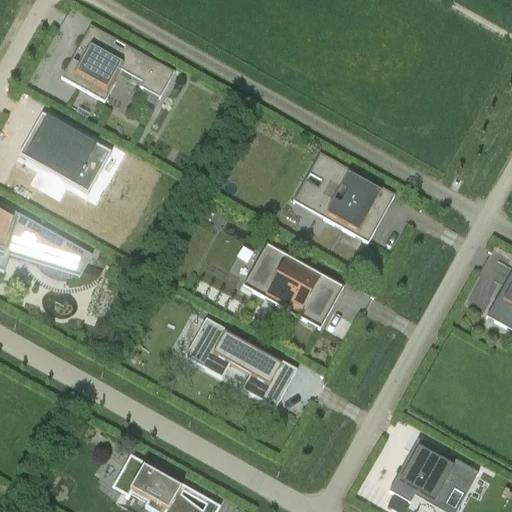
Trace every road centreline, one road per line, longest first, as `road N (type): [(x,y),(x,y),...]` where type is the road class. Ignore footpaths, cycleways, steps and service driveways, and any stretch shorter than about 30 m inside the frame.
road 1 (residential): [(90,0),(486,217)]
road 2 (residential): [(0,337),(309,511)]
road 3 (residential): [(486,217),(321,511)]
